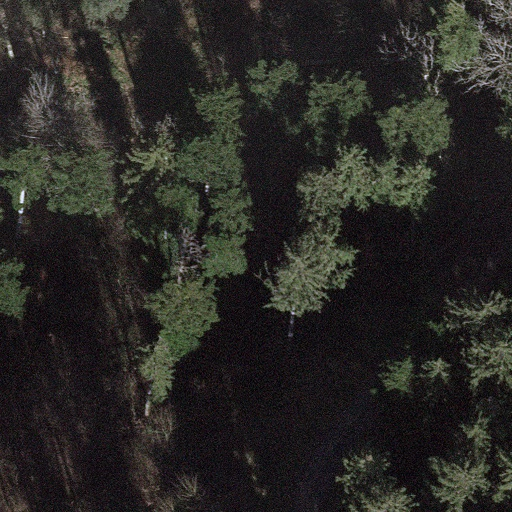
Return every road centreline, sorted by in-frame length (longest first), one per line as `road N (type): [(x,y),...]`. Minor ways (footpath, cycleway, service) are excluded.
road 1 (track): [(511,238),(330,427),(293,490),(292,511)]
road 2 (track): [(262,0),(163,63),(0,100)]
